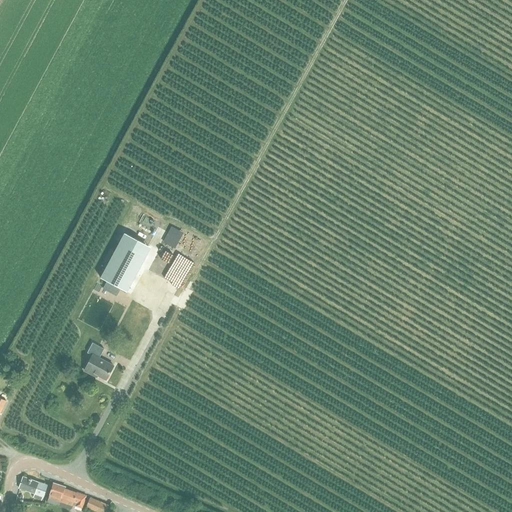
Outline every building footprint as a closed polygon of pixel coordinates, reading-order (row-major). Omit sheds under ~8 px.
[(120,207),(107,230),(112,233),(113,233),(116,227),(121,218),(125,210),(120,207)] [(184,287),(207,239),(171,222),(148,270),(184,287)] [(141,234),(146,236),(150,227),(145,225),(141,234)] [(139,270),(147,256),(146,256),(136,251),(120,242),(106,267),(101,278),(104,280),(107,282),(104,289),(103,289),(106,290),(108,291),(112,284),(121,289),(127,292),(139,270)] [(106,380),(114,366),(99,358),(104,349),(93,343),(88,353),(93,355),(85,371),(94,376),(95,374),(106,380)] [(24,477),(20,488),(43,497),(46,488),(44,487),(45,485),(24,477)] [(53,483),(47,502),(56,505),(56,504),(60,506),(72,510),(73,506),(74,503),(76,504),(75,507),(82,509),(87,496),(65,488),(66,487),(53,483)] [(88,506),(101,511),(109,511),(112,506),(92,497),(88,506)]
